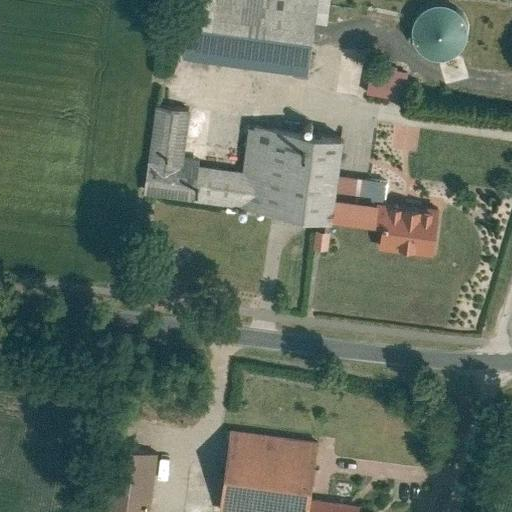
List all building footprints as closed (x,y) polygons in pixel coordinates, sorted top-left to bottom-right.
[(193,0),(186,51),(313,70),(323,0),(193,0)] [(459,50),(460,4),(409,4),(409,50),(459,50)] [(375,56),(369,95),(396,99),(402,60),(375,56)] [(195,105),(159,100),(146,189),(384,222),(381,246),(437,253),(444,204),(391,197),(394,176),(343,169),(348,132),(253,119),(246,167),(188,159),(195,105)] [(316,245),(330,248),(334,230),(319,227),(316,245)] [(234,426),(224,508),(254,511),(380,511),(381,510),(362,508),(363,499),(313,493),(320,436),(234,426)] [(111,443),(103,511),(139,511),(142,495),(155,497),(160,448),(111,443)]
